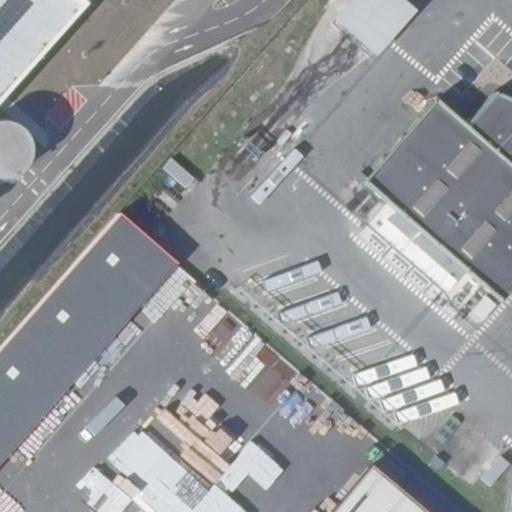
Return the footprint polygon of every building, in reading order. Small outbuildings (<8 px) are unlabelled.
[(405,0),(354,0),(337,20),(379,56),(418,11),(405,0)] [(443,98),(371,181),(508,300),(511,296),(511,95),(501,91),(472,124),(443,98)] [(0,344),(0,463),(178,259),(119,208),(0,344)] [(466,275),(450,294),(459,301),(475,283),(466,275)] [(436,511),(353,442),(294,511),(436,511)]
